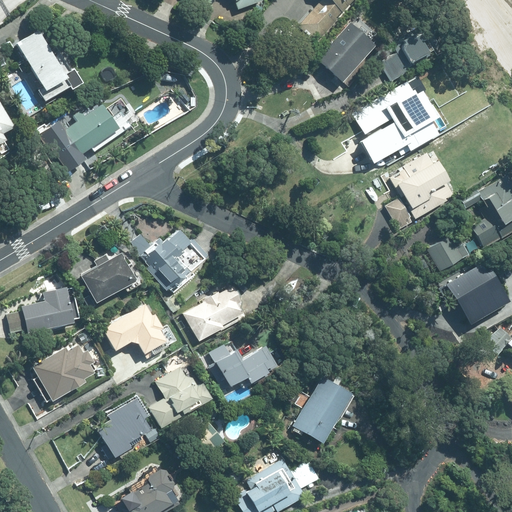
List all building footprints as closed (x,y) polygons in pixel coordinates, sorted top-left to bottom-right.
[(231,0),(236,11),(260,2),(259,0),(231,0)] [(319,0),(296,26),(315,43),(353,0),(319,0)] [(256,16),(260,8),(255,5),(251,13),(256,16)] [(362,28),(352,19),(349,23),(348,21),(314,59),(340,82),(374,44),(359,31),(362,28)] [(56,49),(50,53),(35,29),(14,42),(40,85),(36,88),(42,99),(67,84),(70,88),(80,82),(72,67),(68,69),(56,49)] [(421,33),(415,36),(413,33),(411,34),(407,32),(398,37),(398,42),(391,46),(395,52),(378,62),(389,81),(406,71),(404,68),(427,55),(429,54),(427,51),(430,49),(433,48),(435,47),(436,45),(436,43),(436,42),(430,32),(429,31),(427,31),(426,31),(425,31),(424,31),(421,33)] [(420,106),(405,80),(389,90),(390,90),(380,96),(386,108),(391,105),(399,120),(405,116),(407,120),(398,126),(403,134),(401,135),(409,149),(436,134),(429,121),(437,117),(428,102),(420,106)] [(117,127),(100,103),(82,115),(79,109),(72,114),(76,120),(60,130),(77,155),(117,127)] [(0,133),(12,126),(0,104),(0,140),(4,139),(0,133)] [(73,153),(61,133),(43,145),(56,164),(73,153)] [(40,152),(28,159),(38,175),(49,167),(40,152)] [(382,206),(396,229),(414,218),(444,201),(443,198),(450,194),(443,182),(446,180),(435,160),(430,163),(424,153),(396,169),(397,171),(387,178),(398,197),(382,206)] [(482,247),(511,229),(511,185),(506,175),(470,195),(483,219),(470,226),(482,247)] [(203,257),(176,228),(165,237),(164,236),(161,240),(157,236),(149,244),(138,233),(129,241),(138,254),(147,265),(144,267),(164,288),(166,286),(167,288),(172,283),(176,288),(192,273),(189,269),(203,257)] [(439,270),(467,254),(461,244),(455,247),(448,235),(426,249),(439,270)] [(117,250),(77,273),(92,300),(122,283),(124,288),(140,279),(129,259),(124,263),(119,255),(120,254),(117,250)] [(237,299),(228,284),(216,291),(215,289),(201,298),(201,300),(180,312),(197,339),(207,334),(208,336),(244,315),(235,300),(237,299)] [(63,287),(62,285),(39,290),(41,299),(18,305),(19,309),(4,313),(8,332),(23,328),(24,331),(70,320),(69,317),(76,316),(69,286),(63,287)] [(99,326),(112,349),(127,339),(133,340),(144,357),(173,339),(164,324),(159,327),(151,312),(148,313),(142,302),(99,326)] [(511,337),(511,339),(499,328),(482,343),(496,356),(505,346),(511,351),(507,355),(511,359),(511,337)] [(79,349),(74,341),(63,347),(62,344),(28,364),(48,399),(82,379),(80,376),(94,369),(82,348),(79,349)] [(240,359),(230,341),(201,357),(218,388),(236,379),(240,387),(264,374),(262,372),(274,365),(264,348),(253,354),(252,353),(240,359)] [(158,428),(197,404),(210,396),(200,380),(187,388),(175,368),(151,383),(160,399),(146,408),(158,428)] [(320,443),(349,393),(319,376),(290,426),(320,443)] [(144,415),(133,396),(102,413),(105,417),(90,426),(107,457),(126,447),(123,442),(145,430),(138,418),(144,415)] [(207,454),(225,439),(209,421),(192,436),(207,454)] [(276,511),(304,495),(282,458),(245,480),(248,486),(232,495),(241,511),(270,511),(274,510),(276,511)] [(289,469),(300,488),(317,478),(306,459),(289,469)] [(156,470),(154,465),(143,472),(141,477),(124,488),(126,492),(113,500),(120,510),(116,511),(163,511),(178,503),(169,489),(171,488),(172,483),(164,470),(158,469),(156,470)] [(230,485),(221,474),(212,481),(221,492),(230,485)]
